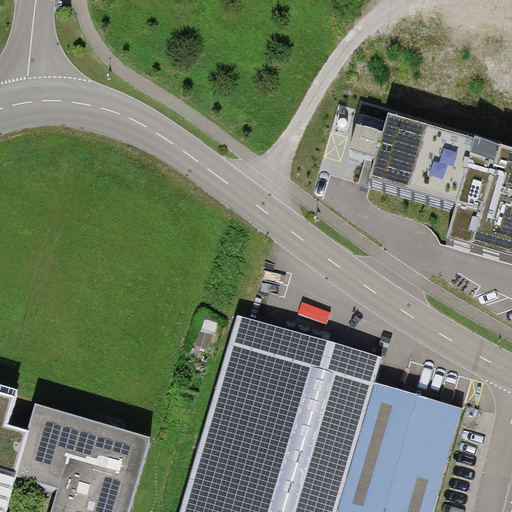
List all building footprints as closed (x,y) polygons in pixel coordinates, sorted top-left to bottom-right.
[(511,265),(511,157),(389,122),(383,141),(357,133),(350,158),(376,165),(370,187),(456,212),(446,247),(511,265)] [(333,511),(379,358),(239,317),(181,511),(333,511)] [(425,511),(456,412),(373,387),(335,511),(425,511)] [(0,511),(6,511),(17,480),(28,438),(5,432),(14,403),(0,399),(0,511)] [(130,511),(150,443),(36,411),(28,438),(17,480),(60,493),(54,511),(130,511)]
